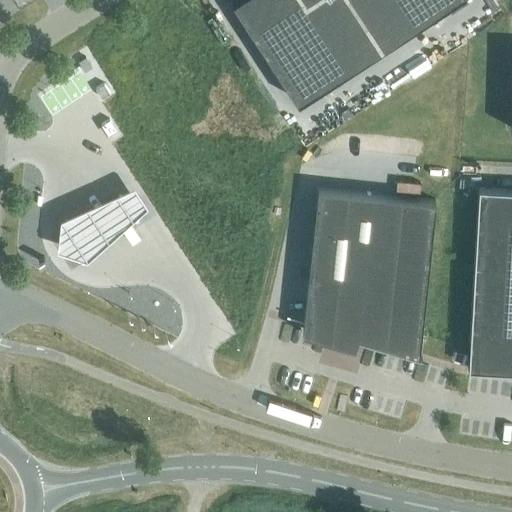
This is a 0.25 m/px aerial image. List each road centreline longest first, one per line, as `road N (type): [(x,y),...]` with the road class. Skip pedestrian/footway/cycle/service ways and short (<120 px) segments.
road 1 (unclassified): [(511,469),(419,454),(246,408),(0,293)]
road 2 (secondary): [(441,511),(289,476),(204,468),(33,493)]
road 3 (unknown): [(264,350),(311,149)]
road 4 (unclassified): [(0,84),(22,49),(99,0)]
